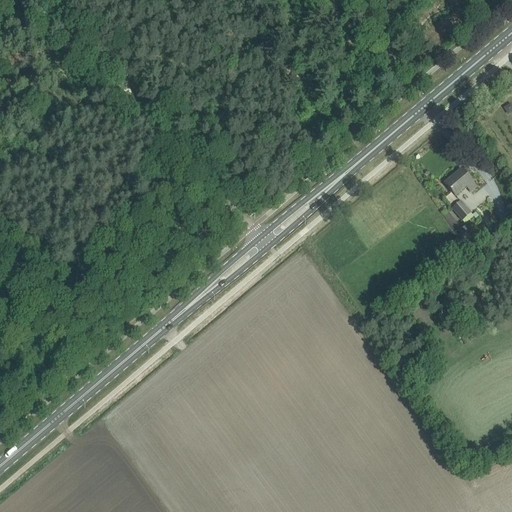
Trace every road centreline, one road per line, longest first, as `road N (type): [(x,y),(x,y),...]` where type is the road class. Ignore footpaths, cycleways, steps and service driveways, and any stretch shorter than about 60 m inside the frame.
road 1 (unclassified): [(260,237),(34,0)]
road 2 (primary): [(0,464),(198,299)]
road 3 (primary): [(330,186),(511,34)]
